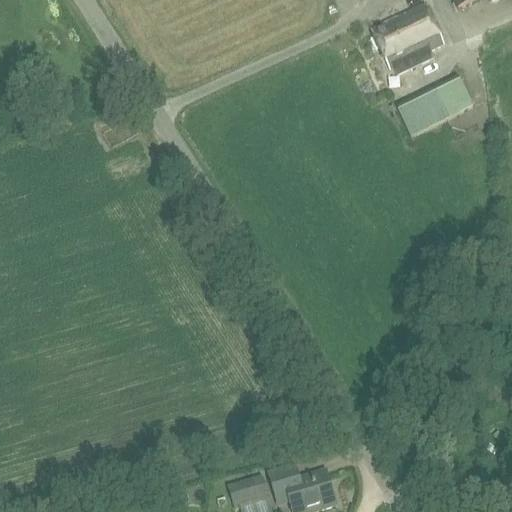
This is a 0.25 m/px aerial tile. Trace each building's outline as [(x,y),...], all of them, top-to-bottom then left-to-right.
[(452,0),(457,12),(485,0),(452,0)] [(424,6),(370,32),(388,71),(392,69),(396,79),(434,62),(429,51),(442,45),(424,6)] [(410,141),(471,110),(456,79),(394,110),(410,141)] [(298,482),(294,470),(271,477),(280,506),(290,503),(292,511),(316,511),(335,506),(325,474),(298,482)] [(233,511),(234,511),(269,501),(262,477),(227,487),(233,511)]
